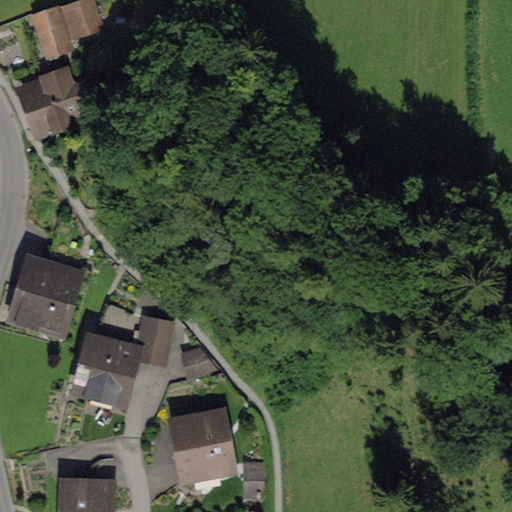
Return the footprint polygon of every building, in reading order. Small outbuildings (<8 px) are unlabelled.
[(70,48),(55,6),(33,14),(48,56),(70,48)] [(0,38),(0,66),(8,75),(30,67),(18,32),(0,38)] [(25,93),(38,129),(69,118),(56,82),(25,93)] [(33,266),(18,316),(58,329),(74,278),(33,266)] [(146,318),(138,359),(163,364),(171,323),(146,318)] [(93,340),(80,390),(121,401),(134,351),(93,340)] [(185,355),(190,376),(214,370),(199,351),(185,355)] [(177,424),(187,476),(229,468),(219,416),(177,424)] [(248,474),(248,496),(263,495),(263,466),(251,466),(251,474),(248,474)] [(67,486),(66,511),(106,511),(107,487),(67,486)]
